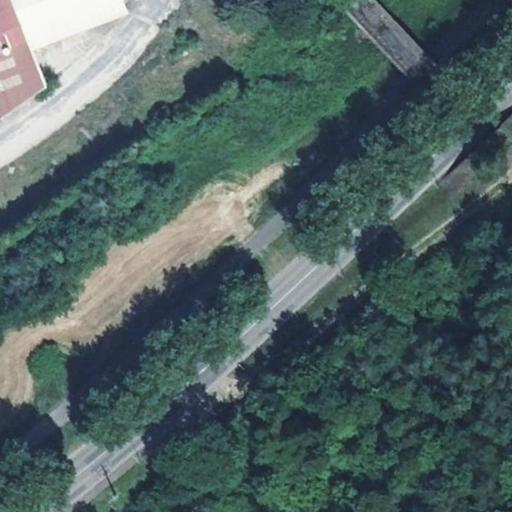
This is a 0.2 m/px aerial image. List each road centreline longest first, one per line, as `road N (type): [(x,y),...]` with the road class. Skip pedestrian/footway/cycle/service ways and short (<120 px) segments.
road 1 (secondary): [(37,511),(511,76)]
road 2 (unknown): [(212,356),(287,374),(377,364),(470,326),(511,299)]
